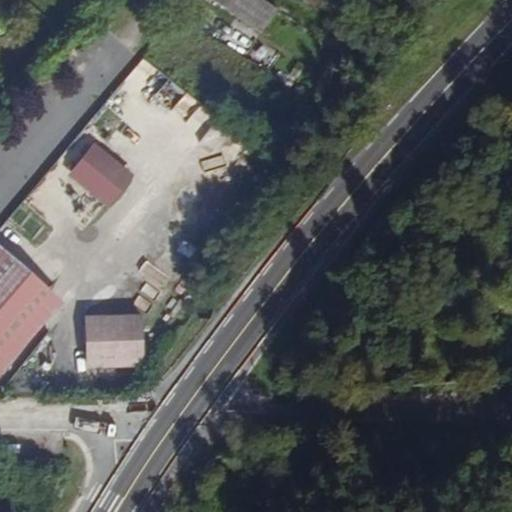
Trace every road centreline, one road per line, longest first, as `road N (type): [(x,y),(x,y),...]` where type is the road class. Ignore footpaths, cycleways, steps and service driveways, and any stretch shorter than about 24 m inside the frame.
road 1 (primary): [(424,110),(301,238),(166,418)]
road 2 (primary): [(208,411),(424,110)]
road 3 (unclassified): [(511,415),(208,411)]
road 4 (residential): [(0,421),(166,418)]
road 5 (primary): [(424,110),(511,19)]
road 6 (primary): [(142,511),(208,411)]
